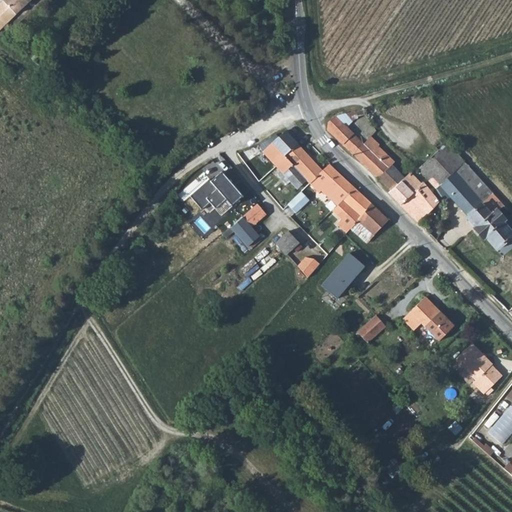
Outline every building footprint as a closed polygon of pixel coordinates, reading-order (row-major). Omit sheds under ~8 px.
[(7,0),(0,8),(0,31),(26,5),(20,0),(7,0)] [(333,119),(346,130),(350,123),(343,116),(333,119)] [(333,119),(327,121),(326,124),(326,132),(353,157),(364,146),(346,130),(333,119)] [(254,147),(293,186),(302,176),(310,183),(322,172),(294,143),(283,133),(276,139),(273,136),(254,147)] [(420,168),(429,178),(430,178),(439,187),(466,163),(443,138),(435,145),(440,151),(420,168)] [(353,157),(379,180),(392,167),(394,165),(378,150),(379,148),(370,140),(364,146),(353,157)] [(439,187),(478,230),(476,232),(484,242),(487,241),(497,253),(511,239),(511,232),(505,225),(506,222),(499,215),(498,212),(505,206),(494,194),(466,163),(439,187)] [(308,185),(316,193),(319,191),(336,207),(353,189),(328,165),(327,166),(322,172),(310,183),(308,185)] [(209,179),(191,196),(202,210),(211,203),(216,209),(227,199),(232,205),(250,190),(231,167),(223,173),(222,171),(211,181),(209,179)] [(379,180),(391,191),(404,177),(392,167),(379,180)] [(391,191),(389,194),(417,221),(416,223),(420,226),(439,206),(421,189),(421,190),(407,176),(404,177),(391,191)] [(344,233),(348,228),(370,205),(353,189),(336,207),(331,212),(339,219),(334,224),(344,233)] [(282,210),(289,218),(307,200),(300,192),(282,210)] [(241,217),(251,227),(265,213),(256,203),(241,217)] [(348,228),(350,229),(358,222),(372,235),(386,220),(370,205),(348,228)] [(229,227),(246,247),(258,236),(251,227),(241,217),(235,222),(229,227)] [(350,229),(364,243),(372,235),(358,222),(350,229)] [(283,233),(293,245),(301,238),(289,225),(281,232),(283,233)] [(313,241),(318,246),(328,236),(323,231),(313,241)] [(270,245),(280,256),(293,245),(283,233),(270,245)] [(396,262),(404,272),(420,258),(411,248),(396,262)] [(364,267),(348,253),(321,284),(336,298),(364,267)] [(303,257),(295,265),(305,276),(317,263),(311,258),(303,257)] [(401,318),(413,330),(419,323),(439,341),(454,326),(439,310),(437,311),(424,295),(401,318)] [(355,330),(366,341),(384,325),(374,314),(355,330)] [(454,359),(476,379),(473,383),(484,393),(503,374),(470,342),(454,359)] [(483,428),(506,443),(511,434),(511,404),(509,403),(504,411),(497,407),(483,428)] [(473,439),(471,442),(484,453),(486,450),(473,439)] [(486,450),(484,453),(491,459),(496,453),(489,447),(486,450)]
